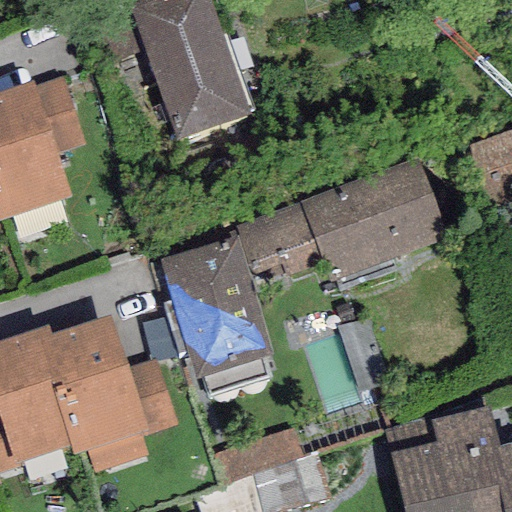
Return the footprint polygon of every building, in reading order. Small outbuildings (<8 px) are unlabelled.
[(207,0),(161,0),(131,10),(178,143),(248,122),(207,0)] [(32,89),(0,98),(0,226),(69,204),(32,89)] [(511,133),(475,144),(493,209),(511,203),(511,133)] [(417,163),(238,227),(252,268),(275,260),(284,285),(336,266),(341,282),(441,246),(434,225),(439,223),(417,163)] [(237,243),(161,264),(173,305),(162,308),(177,358),(188,355),(196,384),(271,362),(237,243)] [(109,322),(49,341),(66,395),(52,400),(69,452),(72,461),(147,437),(109,322)] [(46,332),(0,346),(0,426),(14,470),(69,452),(52,400),(66,395),(49,341),(46,332)] [(488,414),(431,427),(436,449),(391,460),(402,511),(511,511),(511,448),(497,452),(488,414)]
